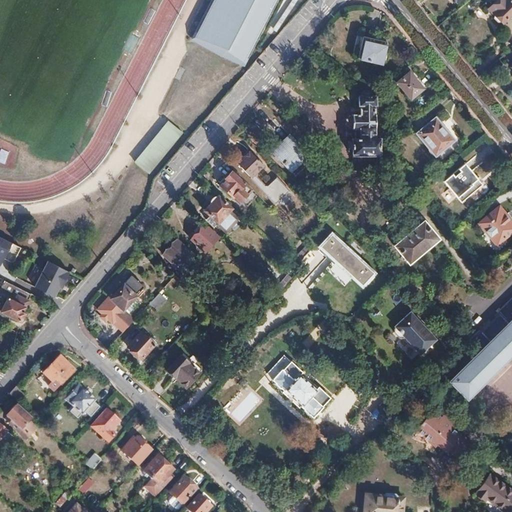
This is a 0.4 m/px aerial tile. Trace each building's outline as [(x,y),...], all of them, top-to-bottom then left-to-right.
[(274,0),(216,0),(196,38),(242,62),(274,0)] [(511,14),(511,3),(508,0),(495,0),(487,9),(493,15),(492,18),(497,22),(499,21),(501,22),(509,15),(510,17),(511,14)] [(380,65),(385,42),(362,37),(357,60),(380,65)] [(422,90),(408,73),(396,84),(410,100),(422,90)] [(379,156),(379,139),(373,138),(374,129),(375,129),(375,116),(374,116),(374,105),(376,105),(376,99),(375,97),(371,97),(370,95),(366,95),(365,97),(359,97),(358,98),(358,104),(360,104),(359,113),(351,113),(351,114),(348,114),(344,118),(344,122),(349,127),(351,127),(351,140),(347,140),(347,151),(350,151),(350,155),(379,156)] [(452,141),(434,118),(415,134),(434,156),(452,141)] [(138,163),(153,173),(184,132),(170,121),(146,152),(138,163)] [(290,171),(306,157),(289,138),(272,152),(290,171)] [(0,162),(5,164),(9,153),(0,149),(0,162)] [(253,174),(262,165),(249,151),(242,158),(240,156),(234,162),(249,177),(253,174)] [(480,185),(463,164),(442,181),(459,202),(480,185)] [(220,186),(239,203),(250,191),(242,184),(243,183),(231,172),(225,179),(226,180),(220,186)] [(265,187),(253,174),(249,177),(261,190),(265,187)] [(265,187),(261,190),(273,204),(287,192),(274,179),(265,187)] [(225,232),(237,219),(229,211),(230,209),(217,197),(205,210),(209,214),(205,218),(215,227),(217,225),(225,232)] [(511,230),(511,224),(498,207),(477,224),(494,245),(511,230)] [(423,222),(394,246),(408,263),(437,239),(423,222)] [(205,253),(218,238),(203,225),(190,239),(205,253)] [(348,283),(350,281),(360,290),(375,274),(329,232),(312,251),(348,283)] [(11,243),(0,237),(0,265),(2,267),(5,259),(14,264),(22,248),(11,243)] [(179,270),(184,264),(185,266),(189,262),(187,261),(192,255),(176,240),(162,255),(179,270)] [(307,263),(314,256),(309,251),(302,258),(307,263)] [(70,273),(49,262),(35,288),(55,298),(60,288),(63,289),(67,280),(70,273)] [(122,309),(142,287),(131,276),(111,298),(109,297),(98,310),(122,332),(133,319),(122,309)] [(22,312),(32,294),(5,280),(0,288),(0,295),(7,299),(1,312),(20,322),(21,320),(23,321),(25,316),(24,315),(25,314),(22,312)] [(165,299),(158,292),(147,305),(154,311),(165,299)] [(448,381),(466,399),(511,352),(511,299),(510,297),(495,312),(498,316),(480,334),(477,330),(466,341),(477,352),(448,381)] [(434,339),(408,311),(392,325),(418,353),(434,339)] [(140,359),(153,345),(140,333),(127,347),(140,359)] [(201,369),(182,352),(179,355),(199,372),(201,369)] [(199,372),(179,355),(166,370),(167,371),(165,373),(172,380),(174,378),(185,388),(199,372)] [(73,370),(58,357),(43,373),(51,381),(48,384),(55,390),(73,370)] [(269,379),(289,362),(284,357),(265,373),(269,379)] [(302,370),(291,360),(283,368),(272,380),(284,392),(286,390),(301,404),(300,406),(313,418),(324,406),(332,398),(320,387),(318,390),(317,389),(300,374),(299,372),(302,370)] [(95,399),(78,384),(65,399),(74,406),(69,411),(77,417),(81,413),(83,414),(85,411),(90,415),(99,406),(94,401),(95,399)] [(25,396),(15,387),(12,391),(9,394),(19,403),(25,396)] [(371,416),(384,428),(395,417),(381,405),(371,416)] [(30,419),(16,406),(7,417),(15,424),(12,427),(26,439),(36,428),(28,421),(30,419)] [(118,420),(106,410),(91,425),(108,440),(114,434),(110,430),(118,420)] [(464,439),(451,428),(454,423),(444,415),(442,418),(433,410),(427,418),(424,416),(419,422),(421,424),(416,429),(434,446),(436,443),(444,451),(446,448),(458,459),(468,447),(462,441),(464,439)] [(0,456),(4,461),(13,451),(7,447),(14,439),(0,427),(0,456)] [(66,434),(59,427),(54,432),(61,439),(66,434)] [(137,464),(150,450),(136,437),(131,443),(129,441),(121,449),(137,464)] [(92,468),(101,458),(94,453),(85,463),(91,469),(92,468)] [(153,475),(164,462),(157,455),(143,470),(150,477),(153,475)] [(166,476),(172,469),(164,462),(153,475),(150,477),(143,485),(153,495),(168,479),(166,476)] [(511,511),(511,490),(488,474),(474,493),(484,500),(485,497),(507,511),(511,511)] [(195,488),(182,476),(168,492),(181,504),(195,488)] [(401,511),(403,497),(397,497),(395,494),(385,493),(382,496),(382,499),(364,498),(362,511),(401,511)] [(94,506),(98,499),(89,494),(85,500),(94,506)] [(203,511),(210,505),(198,494),(185,508),(189,511),(203,511)]
